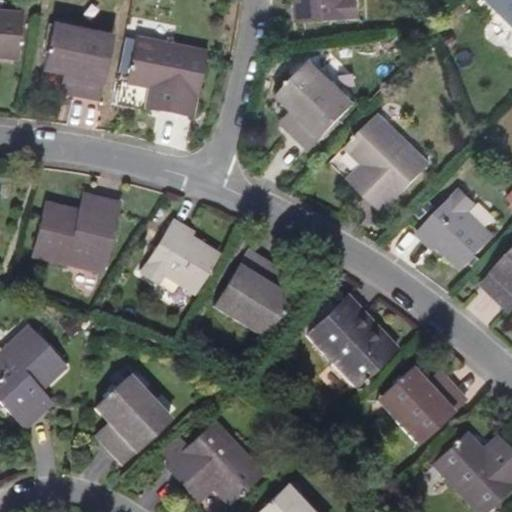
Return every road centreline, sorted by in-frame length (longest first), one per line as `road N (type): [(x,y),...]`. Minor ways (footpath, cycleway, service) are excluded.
road 1 (residential): [(511,376),(396,281),(304,226),(207,184)]
road 2 (residential): [(207,184),(135,162),(0,142)]
road 3 (residential): [(207,184),(236,112),(253,0)]
road 4 (residential): [(0,503),(30,490),(71,488),(126,511)]
